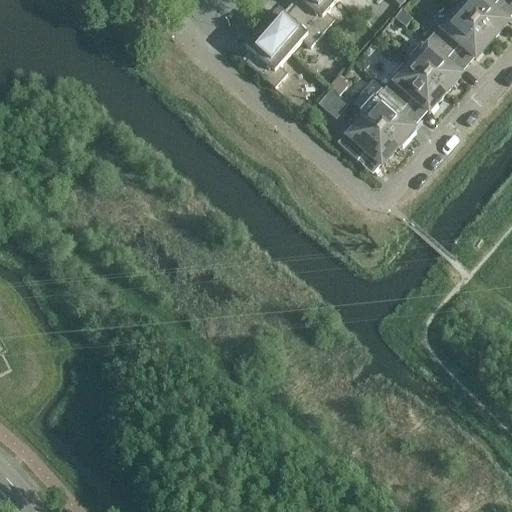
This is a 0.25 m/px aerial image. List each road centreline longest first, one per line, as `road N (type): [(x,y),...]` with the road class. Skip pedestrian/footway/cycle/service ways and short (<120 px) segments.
road 1 (residential): [(205,11),(194,31),(203,57),(378,210),(511,61)]
road 2 (unknown): [(93,511),(0,416)]
